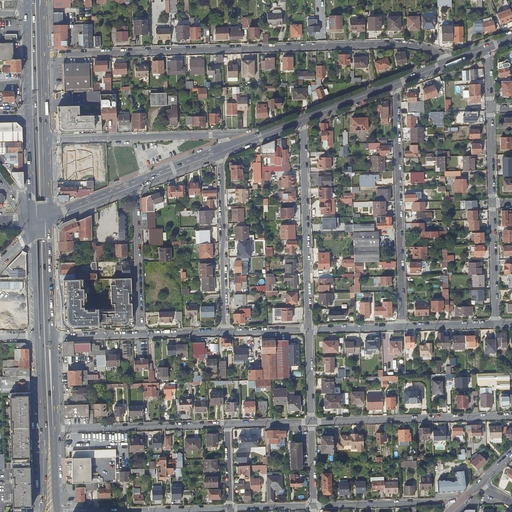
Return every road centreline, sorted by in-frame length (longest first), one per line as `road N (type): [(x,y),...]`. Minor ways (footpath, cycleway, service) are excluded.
road 1 (residential): [(446,63),(433,50),(385,43),(45,54)]
road 2 (residential): [(402,326),(393,83)]
road 3 (residential): [(303,118),(309,329)]
road 4 (residential): [(311,421),(511,416)]
road 5 (residential): [(227,149),(210,134),(48,140)]
road 6 (residential): [(220,151),(224,331)]
road 7 (primary): [(35,336),(47,511)]
road 8 (residential): [(56,429),(227,424)]
road 9 (residential): [(140,334),(134,183)]
road 10 (residential): [(460,502),(313,505)]
road 11 (primary): [(53,337),(50,214)]
road 12 (residential): [(495,323),(492,203)]
